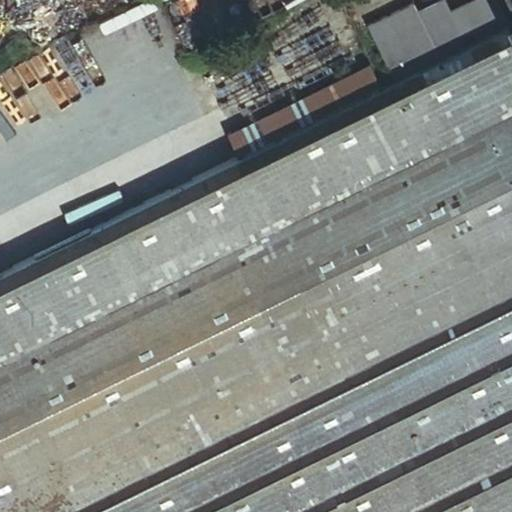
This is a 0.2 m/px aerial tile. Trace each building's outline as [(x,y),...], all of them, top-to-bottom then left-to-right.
[(380,21),(412,86),(511,36),(511,28),(498,0),(474,0),(452,11),(446,0),(439,0),(418,11),(415,4),(380,21)] [(354,382),(511,304),(511,36),(412,86),(390,97),(248,167),(354,382)] [(380,75),(237,145),(248,167),(390,97),(380,75)] [(173,472),(354,382),(248,167),(66,256),(173,472)] [(0,288),(0,350),(79,511),(91,511),(173,472),(66,256),(0,288)] [(511,511),(511,304),(354,382),(173,472),(91,511),(511,511)] [(0,511),(79,511),(0,350),(0,511)]
